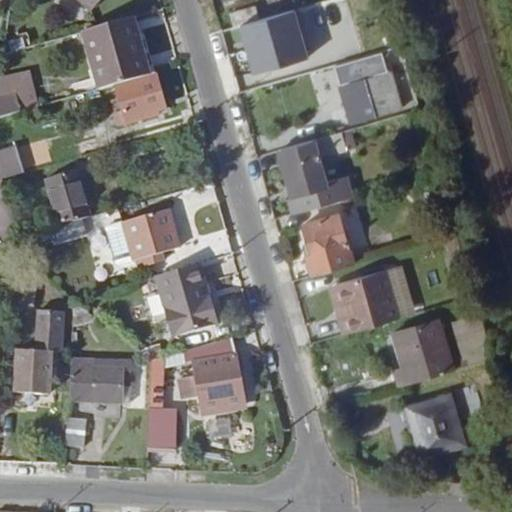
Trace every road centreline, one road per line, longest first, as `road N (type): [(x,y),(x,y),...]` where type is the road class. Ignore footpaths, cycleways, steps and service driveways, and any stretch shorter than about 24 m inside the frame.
road 1 (residential): [(186,0),(324,503)]
road 2 (residential): [(0,488),(324,503)]
road 3 (residential): [(324,503),(511,510)]
